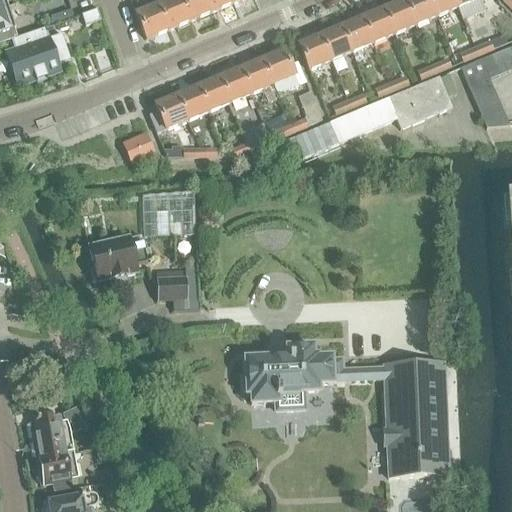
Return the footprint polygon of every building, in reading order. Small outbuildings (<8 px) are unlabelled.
[(178,0),(176,0),(156,9),(167,33),(189,24),(178,0)] [(203,0),(178,0),(189,24),(209,15),(203,0)] [(228,0),(203,0),(209,15),(231,6),(228,0)] [(414,28),(436,19),(427,0),(409,0),(404,3),(414,28)] [(427,0),(436,19),(456,10),(451,0),(427,0)] [(451,0),(456,10),(462,24),(484,14),(477,0),(451,0)] [(506,0),(503,4),(511,13),(511,1),(510,0),(506,0)] [(393,37),(414,28),(404,3),(383,11),(393,37)] [(14,31),(6,9),(0,10),(0,46),(13,42),(9,32),(14,31)] [(145,42),(167,33),(156,9),(135,18),(145,42)] [(383,11),(361,20),(372,46),(393,37),(383,11)] [(70,13),(59,16),(61,24),(72,20),(70,13)] [(96,13),(81,19),(85,30),(97,25),(100,24),(96,13)] [(361,20),(340,29),(351,54),(372,46),(361,20)] [(340,29),(319,38),(329,63),(351,54),(340,29)] [(6,59),(0,61),(0,87),(2,92),(16,87),(17,90),(34,84),(35,86),(46,82),(45,80),(59,75),(56,68),(70,63),(61,37),(47,42),(44,31),(11,42),(15,53),(5,56),(6,59)] [(307,73),(329,63),(319,38),(297,47),(307,73)] [(488,46),(474,52),(476,59),(491,53),(488,46)] [(499,55),(507,74),(511,72),(511,59),(508,51),(499,55)] [(462,65),(476,59),(474,52),(459,58),(462,65)] [(283,54),(261,64),(272,89),(276,98),(298,89),(294,80),(283,54)] [(489,59),(497,78),(507,74),(499,55),(489,59)] [(480,63),(488,82),(497,78),(489,59),(480,63)] [(447,61),(431,67),(435,76),(451,69),(447,61)] [(472,100),(492,92),(488,82),(480,63),(460,71),(470,97),(472,100)] [(261,64),(240,72),(251,98),(272,89),(261,64)] [(420,82),(435,76),(431,67),(417,73),(420,82)] [(240,72),(218,81),(225,97),(229,107),(251,98),(240,72)] [(404,79),(389,86),(392,93),(408,87),(404,79)] [(396,97),(329,126),(338,148),(394,124),(398,134),(435,118),(451,111),(447,102),(438,83),(437,80),(421,87),(396,97)] [(218,81),(197,90),(200,97),(208,116),(229,107),(225,97),(218,81)] [(384,97),(392,93),(389,86),(374,92),(378,100),(384,97)] [(197,90),(176,99),(187,125),(208,116),(200,97),(197,90)] [(472,100),(476,111),(496,103),(492,92),(472,100)] [(308,131),(321,126),(307,95),(295,100),(305,123),(308,131)] [(362,98),(346,104),(350,112),(365,105),(362,98)] [(176,99),(153,109),(156,115),(164,134),(187,125),(176,99)] [(476,111),(481,121),(501,114),(496,103),(476,111)] [(335,118),(350,112),(346,104),(332,110),(335,118)] [(501,114),(481,121),(485,131),(485,133),(508,130),(501,114)] [(156,115),(147,119),(155,138),(163,135),(164,134),(156,115)] [(305,123),(290,129),(293,137),(308,131),(305,123)] [(277,144),(293,137),(290,129),(274,136),(277,144)] [(129,169),(154,159),(145,137),(120,146),(129,169)] [(262,140),(247,147),(250,155),(265,149),(262,140)] [(291,142),(272,150),(275,156),(295,147),(292,142),(291,142)] [(236,162),(250,155),(247,147),(232,153),(236,162)] [(183,162),(199,162),(199,153),(183,153),(183,162)] [(216,153),(199,153),(199,162),(216,162),(216,153)] [(142,240),(194,238),(191,195),(139,199),(142,240)] [(88,249),(93,269),(144,257),(140,240),(130,242),(129,239),(88,249)] [(146,265),(144,257),(93,269),(88,273),(91,285),(95,287),(134,277),(132,269),(146,265)] [(186,300),(196,299),(195,280),(195,268),(183,269),(183,275),(154,276),(155,282),(156,306),(186,305),(186,300)] [(331,385),(383,383),(382,373),(341,375),(341,364),(331,364),(330,361),(316,362),(316,359),(312,360),(312,350),(305,350),(305,347),(292,348),(292,351),(285,351),(286,361),(244,363),(244,378),(241,378),(242,395),(245,395),(245,398),(250,398),(250,407),(275,406),(275,415),(304,413),(303,396),(317,395),(317,388),(332,387),(331,385)] [(385,433),(381,433),(382,451),(386,451),(387,482),(447,479),(442,367),(382,370),(385,433)] [(32,427),(28,428),(34,460),(38,459),(38,461),(60,457),(60,459),(63,458),(73,456),(70,438),(87,429),(78,410),(61,417),(63,425),(58,426),(56,415),(50,416),(49,409),(36,411),(37,418),(31,419),(32,427)] [(39,463),(34,463),(38,486),(42,485),(43,489),(51,488),(52,496),(72,493),(71,484),(77,483),(73,456),(63,458),(60,459),(60,457),(38,461),(39,463)] [(93,511),(94,511),(96,503),(94,500),(88,497),(63,501),(48,504),(47,506),(46,506),(45,510),(44,511),(93,511)]
